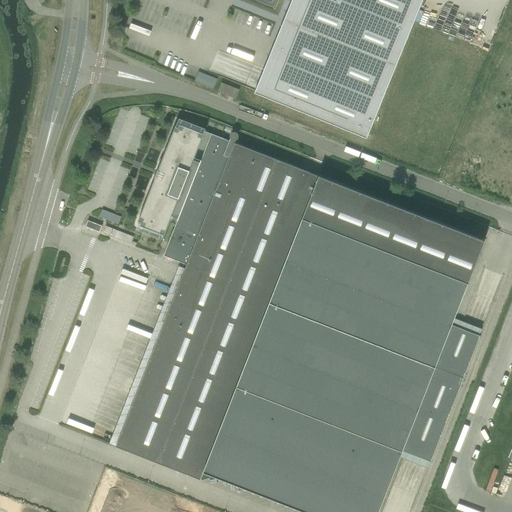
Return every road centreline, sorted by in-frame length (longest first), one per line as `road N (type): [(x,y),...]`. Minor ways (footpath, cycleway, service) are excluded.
road 1 (unclassified): [(511,219),(159,84)]
road 2 (unknown): [(45,428),(260,511)]
road 3 (unknown): [(511,334),(459,461),(472,494),(511,511)]
road 4 (unknown): [(114,249),(45,428)]
road 5 (unknown): [(80,236),(74,285),(24,416)]
road 6 (tertiary): [(46,139),(0,312)]
road 7 (unknown): [(12,447),(3,481),(84,509),(95,483),(71,473)]
road 8 (unknown): [(135,119),(106,197),(85,217),(80,236)]
